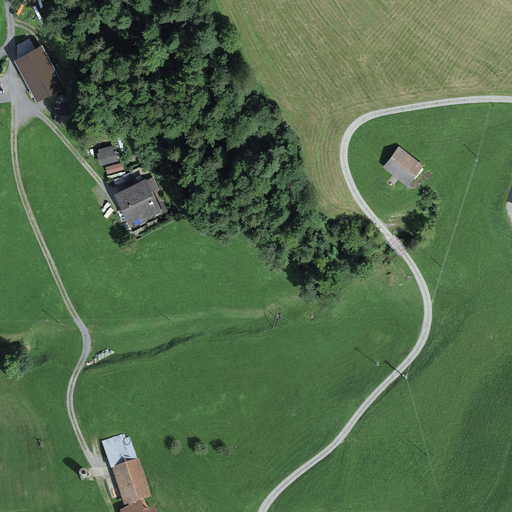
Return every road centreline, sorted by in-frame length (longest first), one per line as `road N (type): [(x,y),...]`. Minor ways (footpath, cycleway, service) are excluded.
road 1 (residential): [(262,511),(340,438),(416,351),(427,326),(414,268),(346,173),(351,129),(392,109),(511,99)]
road 2 (track): [(15,89),(19,182),(85,332),(69,398),(93,463)]
road 3 (track): [(113,188),(50,114),(15,89)]
